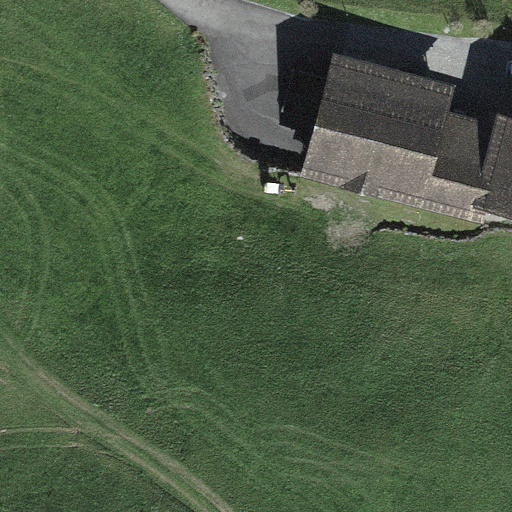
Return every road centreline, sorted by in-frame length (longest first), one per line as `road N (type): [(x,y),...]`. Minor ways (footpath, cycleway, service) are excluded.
road 1 (track): [(511,85),(229,33),(200,0)]
road 2 (track): [(0,370),(73,441),(190,511)]
